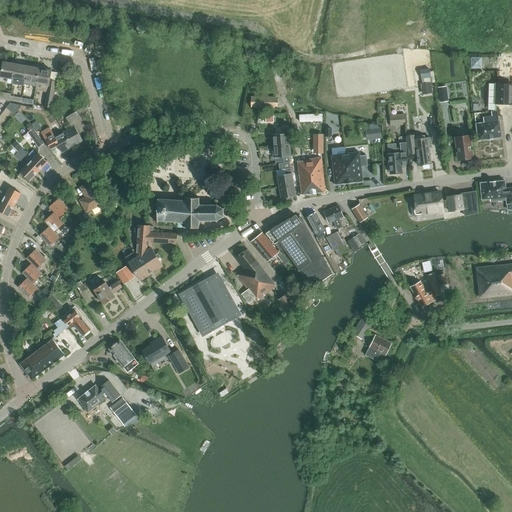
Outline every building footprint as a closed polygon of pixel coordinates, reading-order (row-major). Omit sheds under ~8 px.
[(482,58),(472,59),(472,68),(482,68),(482,58)] [(4,62),(1,77),(13,79),(16,64),(4,62)] [(13,79),(13,84),(24,86),(25,84),(25,82),(28,66),(16,64),(13,79)] [(25,82),(25,84),(37,86),(37,84),(40,69),(28,66),(25,82)] [(430,68),(420,70),(422,79),(432,77),(430,68)] [(37,86),(36,89),(48,91),(46,101),(45,107),(51,108),(55,83),(50,82),(52,71),(40,69),(37,84),(37,86)] [(403,71),(398,78),(403,81),(407,73),(403,71)] [(511,104),(511,90),(511,83),(494,83),(493,103),(511,104)] [(429,84),(420,85),(422,96),(430,95),(433,94),(432,84),(429,84)] [(437,88),(438,102),(446,101),(444,87),(437,88)] [(11,96),(11,94),(0,92),(0,98),(10,101),(11,96)] [(251,98),(251,107),(276,108),(276,98),(251,98)] [(11,103),(7,108),(15,115),(19,110),(22,106),(11,103)] [(4,112),(12,119),(15,115),(7,108),(4,112)] [(491,112),(492,117),(486,118),(484,121),(484,123),(476,124),(478,141),(502,138),(500,121),(499,121),(497,111),(491,112)] [(12,119),(4,112),(1,117),(9,123),(12,119)] [(72,128),(65,132),(73,147),(83,141),(80,134),(88,130),(78,112),(67,118),(72,128)] [(391,115),(391,119),(392,126),(406,125),(405,115),(405,114),(391,115)] [(9,123),(1,117),(0,117),(0,123),(5,127),(9,123)] [(36,122),(32,125),(37,131),(41,128),(36,122)] [(381,127),(366,129),(368,140),(383,138),(381,127)] [(62,153),(73,147),(65,132),(55,137),(50,128),(41,133),(51,150),(59,146),(62,153)] [(284,134),(273,135),(273,146),(290,145),(289,128),(283,128),(284,134)] [(44,144),(33,129),(28,133),(39,148),(44,144)] [(314,152),(323,153),(323,135),(314,134),(314,152)] [(414,136),(406,137),(409,155),(416,154),(418,166),(431,164),(429,148),(431,148),(429,137),(428,137),(414,139),(414,136)] [(459,160),(473,158),(470,136),(456,138),(459,160)] [(16,140),(12,145),(18,152),(22,148),(23,147),(16,140)] [(407,161),(406,145),(400,145),(400,149),(397,149),(397,144),(388,145),(391,174),(403,173),(402,161),(407,161)] [(290,145),(273,146),(274,157),(283,157),(284,163),(290,162),(291,162),(290,156),(291,156),(290,145)] [(18,152),(24,158),(28,154),(22,148),(18,152)] [(24,158),(18,152),(14,156),(20,162),(24,158)] [(332,153),(335,183),(349,182),(346,152),(332,153)] [(361,152),(347,154),(350,184),(364,182),(362,167),(369,166),(368,156),(361,156),(361,152)] [(30,163),(39,172),(48,163),(39,154),(30,163)] [(302,195),(326,192),(322,159),(306,160),(306,161),(299,162),(302,195)] [(284,163),(279,164),(280,170),(285,169),(291,168),(290,162),(284,163)] [(39,172),(30,163),(21,172),(30,181),(39,172)] [(286,175),(278,177),(279,188),(294,185),(291,168),(285,169),(286,175)] [(229,171),(230,180),(231,188),(238,185),(236,170),(229,171)] [(175,180),(164,181),(165,189),(176,188),(175,180)] [(505,181),(480,183),(482,200),(491,199),(491,202),(507,200),(507,204),(511,203),(511,188),(505,189),(505,181)] [(87,213),(105,203),(93,182),(82,188),(87,198),(81,201),(87,213)] [(294,185),(279,188),(281,198),(296,196),(294,185)] [(0,196),(15,205),(22,194),(10,187),(6,194),(0,190),(0,196)] [(416,209),(412,209),(413,216),(414,217),(416,218),(417,218),(422,217),(422,213),(430,212),(430,214),(443,213),(442,210),(448,209),(449,214),(463,212),(461,198),(460,199),(455,200),(455,199),(454,199),(454,200),(449,201),(449,200),(447,200),(448,203),(442,203),(441,195),(415,198),(416,209)] [(15,205),(0,196),(0,203),(1,204),(0,205),(0,211),(9,217),(15,205)] [(55,213),(60,218),(69,210),(60,199),(50,207),(55,213)] [(151,208),(150,226),(154,226),(154,227),(156,227),(161,227),(176,227),(177,227),(177,231),(182,231),(182,227),(185,227),(185,231),(198,231),(198,225),(203,225),(216,226),(222,221),(224,220),(224,212),(223,210),(216,207),(215,207),(198,206),(199,201),(185,200),(185,202),(159,201),(155,201),(155,202),(151,202),(151,208)] [(352,209),(361,223),(368,218),(359,205),(352,209)] [(337,208),(323,213),(328,225),(334,222),(337,230),(342,228),(339,220),(342,219),(337,208)] [(60,218),(55,213),(45,222),(50,227),(55,233),(65,224),(60,218)] [(316,213),(307,218),(318,237),(324,234),(323,231),(325,230),(316,213)] [(321,283),(333,274),(305,223),(303,224),(296,215),(291,219),(285,223),(284,222),(278,227),(278,226),(267,234),(281,252),(285,250),(300,270),(299,271),(309,285),(319,278),(321,283)] [(133,223),(125,225),(129,235),(136,233),(133,223)] [(177,234),(154,233),(154,227),(139,226),(138,253),(143,254),(152,248),(152,243),(176,244),(177,234)] [(55,233),(50,227),(40,235),(50,246),(60,238),(55,233)] [(73,231),(67,236),(71,240),(76,236),(73,231)] [(97,231),(91,235),(94,239),(100,235),(97,231)] [(269,262),(277,255),(283,263),(286,260),(280,252),(279,253),(262,233),(253,242),(269,262)] [(332,236),(338,247),(339,249),(344,246),(337,233),(332,236)] [(359,247),(364,243),(359,234),(353,238),(359,247)] [(100,235),(94,239),(97,244),(103,240),(100,235)] [(335,251),(339,249),(338,247),(332,236),(327,238),(334,251),(335,251)] [(152,249),(152,248),(143,254),(138,253),(134,253),(127,258),(126,261),(130,263),(131,265),(129,265),(133,271),(134,270),(141,281),(164,266),(152,249)] [(32,264),(38,269),(47,260),(36,249),(27,259),(32,264)] [(249,303),(256,298),(258,301),(277,286),(248,250),(237,258),(246,270),(238,276),(249,289),(242,294),(249,303)] [(38,269),(32,264),(23,273),(28,278),(33,283),(43,274),(38,269)] [(511,264),(478,268),(481,298),(511,294),(511,264)] [(442,294),(434,273),(428,276),(436,296),(442,294)] [(445,273),(438,275),(440,285),(448,283),(445,273)] [(218,275),(182,295),(204,335),(240,315),(218,275)] [(33,283),(28,278),(18,287),(28,298),(38,289),(33,283)] [(82,280),(77,283),(83,294),(88,290),(82,280)] [(113,294),(123,287),(119,282),(110,288),(106,283),(95,290),(105,305),(116,298),(113,294)] [(430,293),(428,294),(421,282),(411,287),(422,306),(436,300),(432,293),(431,294),(430,293)] [(46,287),(41,292),(46,296),(50,292),(46,287)] [(286,294),(279,300),(293,316),(303,307),(291,292),(287,295),(286,294)] [(46,299),(40,293),(36,296),(43,303),(46,299)] [(51,295),(48,300),(55,308),(58,311),(63,307),(53,294),(51,295)] [(84,336),(91,330),(75,311),(64,320),(66,322),(69,327),(73,324),(84,336)] [(353,334),(362,340),(373,323),(364,317),(353,334)] [(376,336),(370,348),(366,356),(376,361),(380,353),(386,356),(392,343),(376,336)] [(179,373),(189,368),(179,350),(173,354),(162,337),(154,341),(155,343),(142,351),(150,364),(168,353),(179,373)] [(54,340),(37,352),(21,365),(32,380),(65,355),(54,340)] [(121,341),(110,350),(122,364),(124,367),(128,372),(139,364),(135,359),(133,356),(121,341)] [(110,381),(99,390),(96,386),(79,400),(88,412),(109,397),(114,403),(122,397),(110,381)] [(130,417),(125,410),(130,406),(124,399),(111,409),(122,423),(130,417)]
